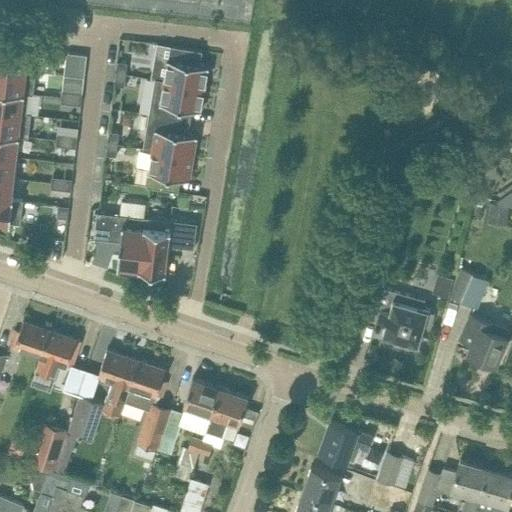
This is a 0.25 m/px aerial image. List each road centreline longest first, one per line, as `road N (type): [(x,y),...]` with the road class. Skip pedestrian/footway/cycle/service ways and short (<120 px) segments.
road 1 (residential): [(237,41),(186,334)]
road 2 (unclassified): [(511,435),(288,371)]
road 3 (unclassified): [(186,334),(0,266)]
road 4 (residential): [(239,511),(288,371)]
